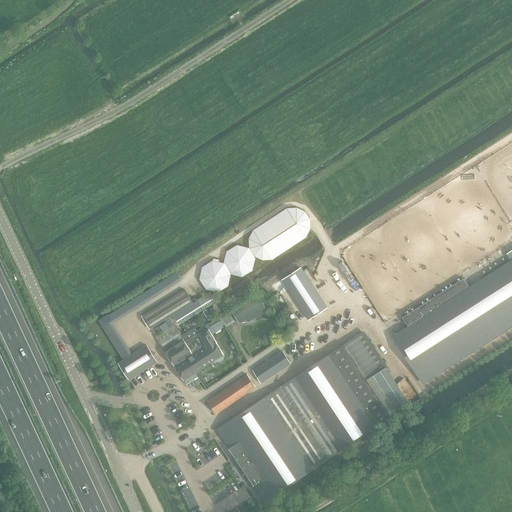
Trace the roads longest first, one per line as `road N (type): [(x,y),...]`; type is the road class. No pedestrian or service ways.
road 1 (track): [(205,426),(196,400),(341,305),(331,251),(511,136)]
road 2 (track): [(0,165),(118,106),(286,0)]
road 3 (unclassified): [(117,468),(0,217)]
road 4 (track): [(511,372),(307,511)]
road 5 (motorway): [(94,511),(0,309)]
road 6 (motorway): [(0,380),(61,511)]
